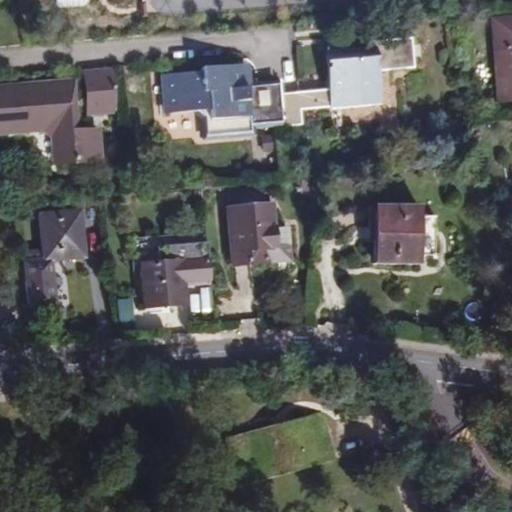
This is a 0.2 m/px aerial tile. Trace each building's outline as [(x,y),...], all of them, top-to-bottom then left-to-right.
[(511,21),(494,22),(498,104),(511,103),(511,21)] [(277,116),(278,130),(296,128),(296,113),(370,108),(369,77),(405,73),(403,43),(359,46),(359,56),(321,60),(323,94),(276,98),(277,116)] [(244,138),(243,132),(239,73),(157,79),(161,115),(188,112),(197,120),(200,141),(244,138)] [(85,118),(113,116),(110,76),(81,79),(85,118)] [(72,134),(68,85),(0,89),(0,132),(43,130),(51,139),(53,164),(96,162),(93,132),(72,134)] [(248,132),(278,130),(277,116),(248,118),(248,132)] [(274,233),(271,210),(230,214),(236,268),(289,264),(286,233),(274,233)] [(423,267),(423,258),(424,219),(424,211),(373,210),(373,245),(378,245),(378,266),(423,267)] [(88,260),(85,213),(44,216),(49,263),(88,260)] [(214,282),(210,236),(134,242),(136,267),(143,267),(146,309),(188,306),(186,284),(214,282)] [(158,406),(170,441),(193,432),(182,398),(158,406)] [(286,458),(289,472),(334,460),(320,411),(292,419),(296,435),(281,440),(276,423),(229,437),(242,486),(265,479),(260,465),(286,458)] [(296,435),(292,419),(276,423),(281,440),(296,435)] [(265,479),(289,472),(286,458),(260,465),(265,479)]
